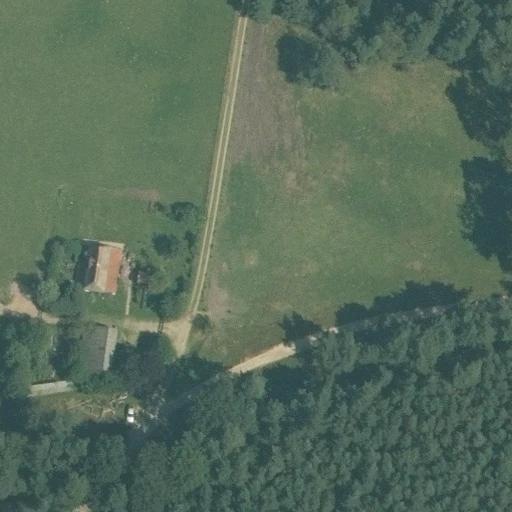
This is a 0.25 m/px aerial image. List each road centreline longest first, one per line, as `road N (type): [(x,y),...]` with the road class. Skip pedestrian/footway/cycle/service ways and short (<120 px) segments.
road 1 (track): [(143,418),(174,368),(191,314),(248,0)]
road 2 (track): [(143,418),(155,419),(279,349),(511,297)]
